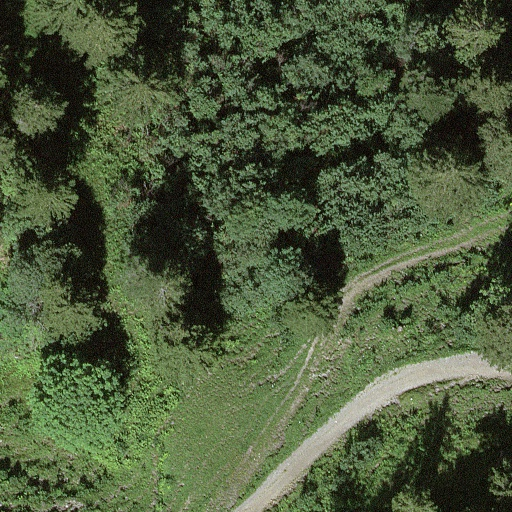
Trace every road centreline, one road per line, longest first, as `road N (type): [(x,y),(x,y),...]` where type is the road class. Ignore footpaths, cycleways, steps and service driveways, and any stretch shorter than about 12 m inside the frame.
road 1 (track): [(223,511),(310,382),(350,295),(432,250),(511,220)]
road 2 (track): [(232,511),(399,373),(511,367)]
